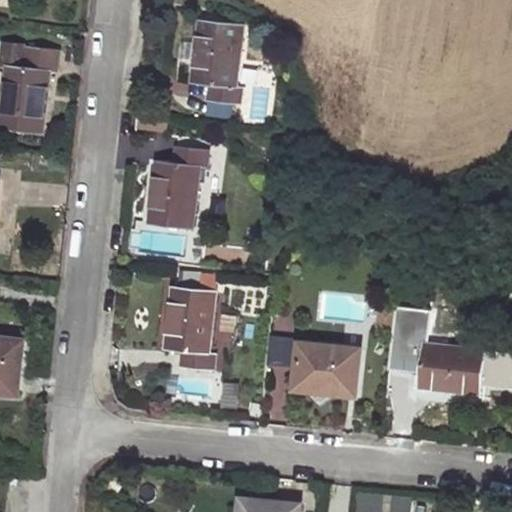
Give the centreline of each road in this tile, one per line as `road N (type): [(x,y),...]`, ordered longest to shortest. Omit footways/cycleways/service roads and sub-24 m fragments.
road 1 (residential): [(511,475),(67,432)]
road 2 (residential): [(67,432),(115,0)]
